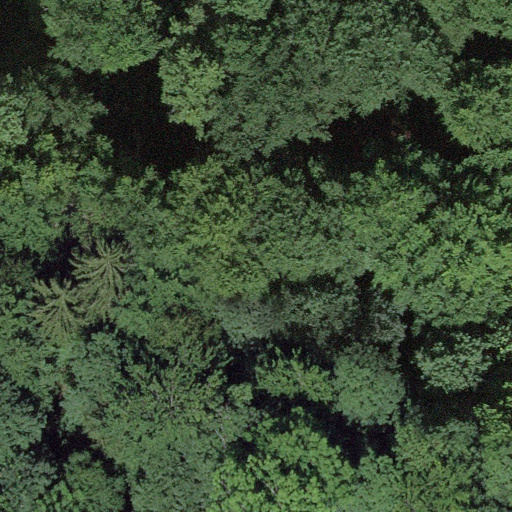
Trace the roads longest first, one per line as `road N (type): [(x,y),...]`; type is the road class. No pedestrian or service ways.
road 1 (track): [(511,237),(0,202)]
road 2 (track): [(368,228),(241,115),(196,0)]
